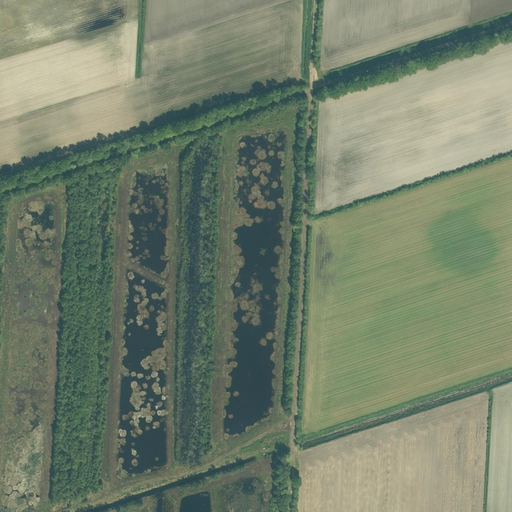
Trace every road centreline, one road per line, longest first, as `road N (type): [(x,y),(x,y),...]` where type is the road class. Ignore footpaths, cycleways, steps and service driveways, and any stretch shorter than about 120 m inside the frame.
road 1 (track): [(0,190),(304,91)]
road 2 (unclassified): [(511,23),(304,91)]
